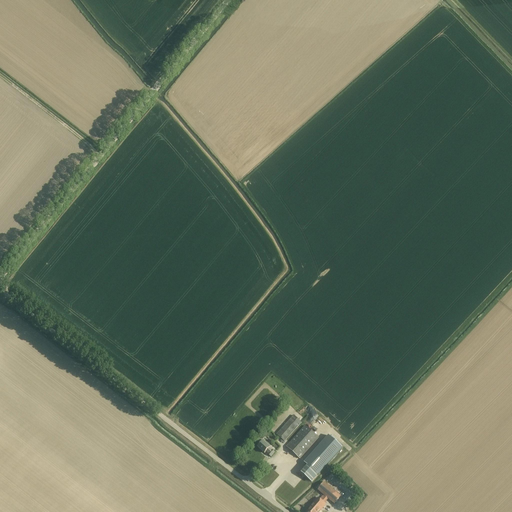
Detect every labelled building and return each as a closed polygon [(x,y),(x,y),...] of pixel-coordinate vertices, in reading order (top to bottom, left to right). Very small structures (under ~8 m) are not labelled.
[(301,423),(293,415),(276,434),(285,442),(301,423)] [(319,438),(305,426),(286,447),(300,459),(319,438)] [(304,463),(318,475),(343,448),(329,436),(304,463)] [(265,444),(263,442),(258,447),(264,453),(267,451),(269,453),(268,454),(271,457),(274,453),(272,450),(272,451),(269,448),(271,446),(267,443),(265,444)] [(341,496),(324,482),(318,490),(334,504),(341,496)] [(319,511),(326,505),(318,498),(310,507),(310,508),(306,511),(319,511)]
